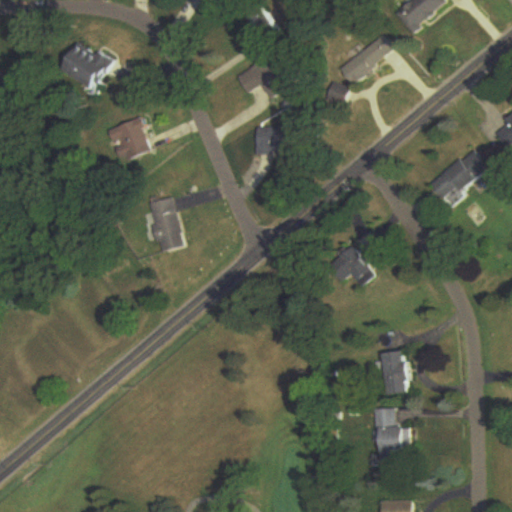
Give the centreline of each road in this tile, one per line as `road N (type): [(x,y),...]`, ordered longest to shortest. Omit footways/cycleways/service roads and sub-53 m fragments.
road 1 (secondary): [(511,45),(0,479)]
road 2 (residential): [(266,258),(192,94),(148,32),(106,15),(0,11)]
road 3 (residential): [(373,166),(470,321),(478,511)]
